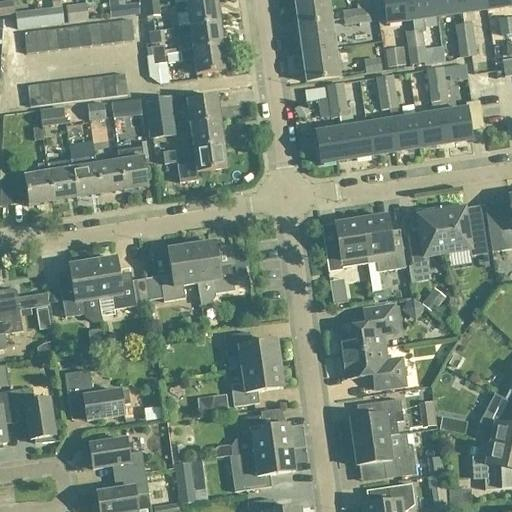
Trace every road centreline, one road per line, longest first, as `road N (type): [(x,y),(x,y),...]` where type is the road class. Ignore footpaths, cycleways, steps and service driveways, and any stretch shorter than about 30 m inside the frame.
road 1 (residential): [(328,511),(284,200)]
road 2 (residential): [(0,245),(284,200)]
road 3 (residential): [(284,200),(511,162)]
road 4 (residential): [(284,200),(256,0)]
